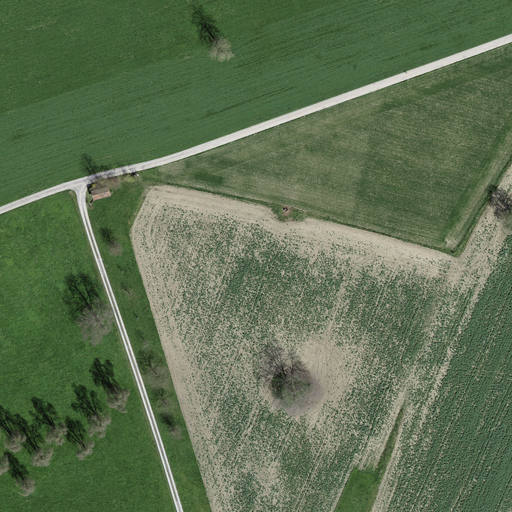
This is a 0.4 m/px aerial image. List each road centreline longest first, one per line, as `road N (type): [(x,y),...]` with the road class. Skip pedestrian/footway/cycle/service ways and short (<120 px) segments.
road 1 (track): [(0,212),(511,39)]
road 2 (track): [(176,511),(75,184)]
